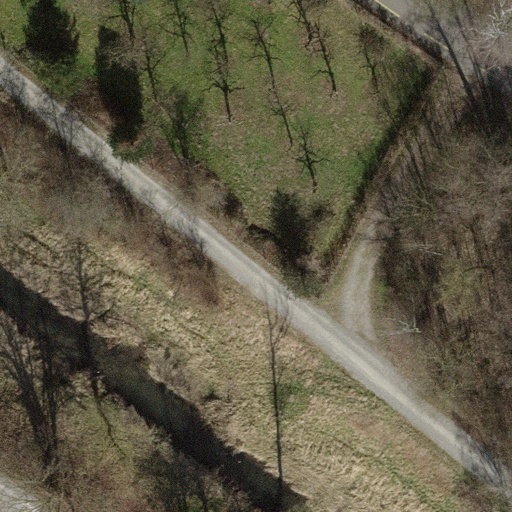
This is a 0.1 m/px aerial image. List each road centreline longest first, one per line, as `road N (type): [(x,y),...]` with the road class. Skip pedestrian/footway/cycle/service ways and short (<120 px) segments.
road 1 (track): [(511,481),(0,67)]
road 2 (track): [(475,50),(340,337)]
road 3 (unclassified): [(405,0),(511,70)]
